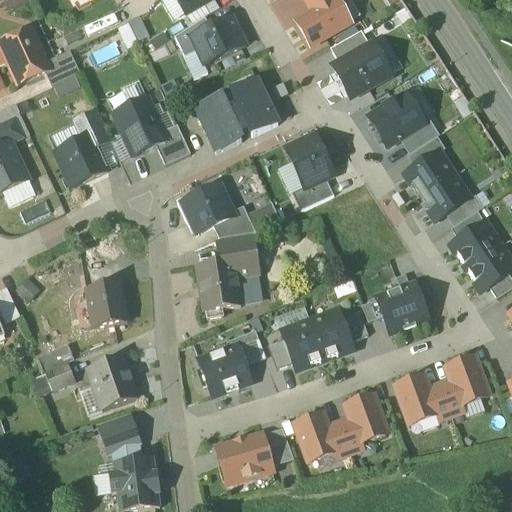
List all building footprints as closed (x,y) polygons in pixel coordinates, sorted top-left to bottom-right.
[(174,0),(185,19),(218,0),(174,0)] [(307,0),(316,15),(336,4),(341,1),(341,0),(307,0)] [(310,52),(350,28),(336,4),(316,15),(296,27),(310,52)] [(233,20),(209,32),(210,33),(209,34),(210,37),(192,46),(197,56),(204,71),(246,51),(238,35),(240,34),(233,20)] [(210,33),(209,32),(205,23),(175,42),(186,62),(197,56),(192,46),(210,37),(209,34),(210,33)] [(30,34),(3,46),(11,63),(9,64),(8,67),(11,73),(14,75),(20,88),(48,75),(30,34)] [(338,67),(369,50),(361,36),(330,53),(338,67)] [(372,48),(369,50),(338,67),(332,71),(337,81),(340,79),(348,92),(344,94),(350,103),(390,80),(372,48)] [(70,55),(55,62),(61,74),(50,80),(55,91),(81,79),(70,55)] [(258,87),(232,99),(237,109),(231,111),(242,133),(247,131),(252,142),(278,130),(258,87)] [(425,130),(421,124),(406,99),(391,108),(368,122),(387,153),(400,145),(425,130)] [(148,101),(114,117),(134,160),(168,144),(148,101)] [(226,114),(221,105),(196,117),(216,159),(242,147),(236,136),(242,133),(231,111),(226,114)] [(16,109),(0,116),(0,130),(15,123),(21,121),(16,109)] [(98,116),(82,123),(90,141),(92,141),(97,152),(111,145),(98,116)] [(409,160),(424,151),(438,142),(439,141),(427,121),(421,124),(425,130),(400,145),(409,160)] [(0,130),(0,151),(11,146),(12,148),(24,142),(15,123),(0,130)] [(90,141),(56,158),(72,193),(108,176),(97,152),(92,141),(90,141)] [(304,194),(326,184),(333,181),(325,166),(327,165),(320,150),(319,151),(314,141),(285,154),(304,194)] [(445,154),(438,142),(424,151),(431,162),(439,158),(445,154)] [(0,151),(0,199),(29,186),(12,148),(11,146),(0,151)] [(405,180),(420,204),(454,181),(439,158),(431,162),(405,180)] [(454,181),(420,204),(433,227),(462,209),(469,221),(484,211),(475,199),(470,202),(454,181)] [(334,201),(326,184),(304,194),(293,199),(301,216),(334,201)] [(201,192),(174,204),(185,227),(191,224),(198,239),(212,232),(219,243),(258,237),(245,210),(234,214),(221,188),(201,195),(201,192)] [(450,248),(466,272),(499,249),(477,217),(452,235),(457,243),(450,248)] [(253,239),(224,243),(226,261),(219,262),(220,268),(197,272),(205,317),(206,317),(207,324),(223,321),(222,315),(241,311),(241,307),(237,283),(255,280),(259,279),(253,239)] [(511,267),(499,249),(466,272),(483,297),(488,293),(496,304),(511,292),(511,282),(509,278),(511,276),(511,267)] [(397,295),(360,308),(368,329),(383,323),(389,339),(428,325),(414,288),(409,290),(405,278),(393,283),(397,295)] [(255,280),(237,283),(241,307),(259,304),(255,280)] [(120,288),(86,295),(94,334),(128,327),(120,288)] [(14,312),(3,317),(7,326),(18,321),(14,312)] [(312,325),(325,363),(353,354),(351,348),(368,343),(359,315),(341,321),(339,316),(312,325)] [(294,373),(325,363),(312,325),(279,336),(282,345),(266,350),(274,376),(293,370),(294,373)] [(68,350),(49,358),(55,373),(74,365),(68,350)] [(238,352),(199,367),(212,403),(251,388),(238,352)] [(49,358),(38,363),(44,378),(55,373),(49,358)] [(447,384),(439,387),(451,422),(466,417),(464,412),(490,402),(475,359),(442,371),(447,384)] [(121,363),(88,375),(102,416),(138,404),(132,386),(129,387),(121,363)] [(68,370),(46,379),(53,396),(75,386),(68,370)] [(426,380),(394,391),(408,431),(436,421),(438,427),(451,422),(439,387),(429,391),(426,380)] [(361,449),(389,440),(375,399),(344,410),(349,423),(338,426),(350,460),(363,455),(361,449)] [(336,464),(350,460),(338,426),(327,430),(323,417),(293,427),(306,468),(334,458),(336,464)] [(131,421),(97,433),(108,462),(113,460),(139,451),(141,450),(131,421)] [(263,437),(213,452),(225,493),(275,478),(263,437)] [(139,451),(113,460),(115,479),(109,480),(112,500),(118,499),(119,511),(159,511),(158,500),(160,499),(157,478),(155,478),(153,464),(141,465),(139,451)] [(11,484),(28,479),(22,458),(4,464),(11,484)]
